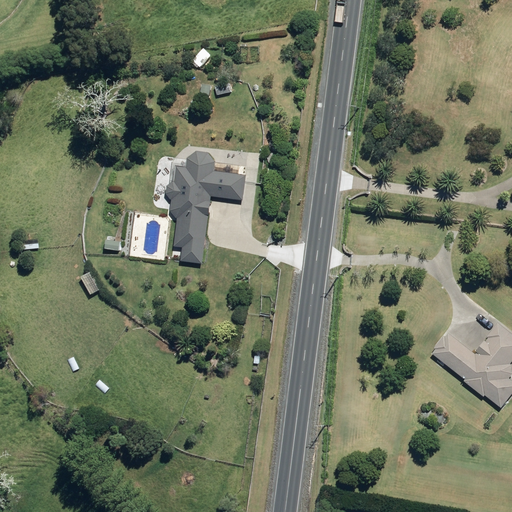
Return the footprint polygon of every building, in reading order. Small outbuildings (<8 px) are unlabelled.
[(206,49),(194,61),(202,68),(213,56),(206,49)] [(217,87),(219,96),(233,93),(231,84),(217,87)] [(211,100),(213,86),(204,85),(202,99),(211,100)] [(183,261),(204,264),(211,215),(212,216),(214,201),(213,201),(213,196),(245,201),(248,175),(217,171),(218,162),(211,152),(198,151),(189,158),(188,167),(178,166),(176,181),(175,181),(169,186),(168,194),(173,200),(172,211),(179,219),(176,247),(184,248),(183,261)] [(40,238),(22,237),(22,258),(31,258),(31,249),(40,249),(40,238)] [(121,251),(122,241),(108,240),(107,249),(121,251)] [(92,272),(82,277),(92,295),(102,289),(92,272)] [(435,348),(437,349),(434,354),(466,379),(465,381),(486,397),(487,396),(503,408),(511,396),(511,378),(511,377),(511,332),(500,323),(477,353),(450,333),(447,337),(445,336),(435,348)] [(82,369),(76,357),(68,361),(74,373),(82,369)] [(112,389),(102,379),(95,386),(105,396),(112,389)]
